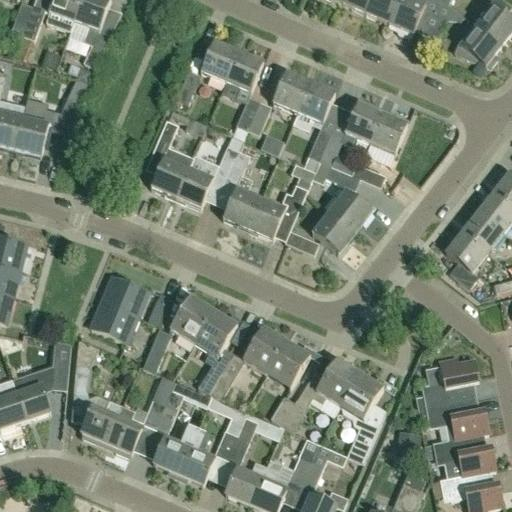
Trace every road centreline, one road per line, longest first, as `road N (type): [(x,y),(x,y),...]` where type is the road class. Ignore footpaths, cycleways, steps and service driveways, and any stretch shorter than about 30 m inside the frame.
road 1 (residential): [(384,264),(345,310),(319,315),(108,226),(0,196)]
road 2 (residential): [(491,127),(447,98),(218,0)]
road 3 (residential): [(511,422),(492,350),(384,264)]
road 4 (residential): [(491,127),(384,264)]
road 5 (residential): [(0,476),(58,468),(161,511)]
